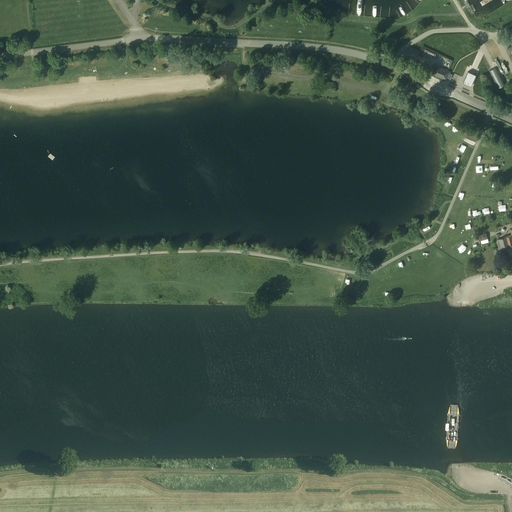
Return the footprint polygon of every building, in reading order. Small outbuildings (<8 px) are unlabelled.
[(434,59),(437,53),(423,47),(421,53),(434,59)] [(450,79),(451,76),(452,74),(450,73),(450,71),(435,65),(431,74),(446,80),(448,78),(450,79)] [(476,75),(468,71),(463,82),(471,86),(476,75)] [(499,169),(495,163),(490,167),(495,172),(499,169)] [(488,239),(486,232),(479,234),(481,241),(488,239)] [(511,246),(509,247),(506,236),(497,239),(500,250),(506,248),(508,255),(511,254),(511,246)]
